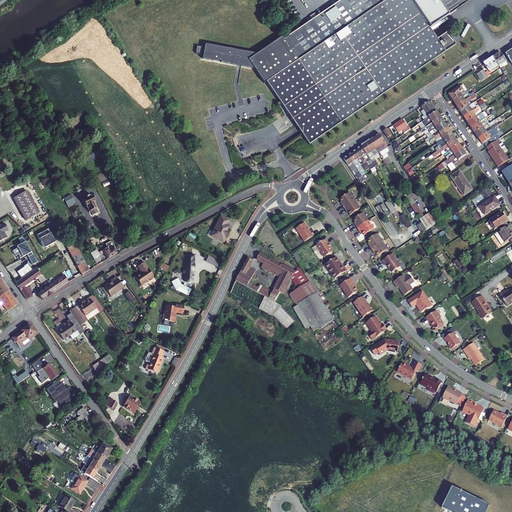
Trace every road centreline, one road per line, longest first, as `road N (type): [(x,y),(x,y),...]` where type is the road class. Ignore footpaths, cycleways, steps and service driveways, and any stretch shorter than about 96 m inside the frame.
road 1 (residential): [(289,185),(256,187),(31,313)]
road 2 (residential): [(330,218),(431,350),(511,399)]
road 3 (tertiary): [(249,233),(197,343),(129,457)]
road 4 (residential): [(129,457),(31,313)]
road 5 (residential): [(434,89),(511,207)]
road 6 (tertiary): [(434,89),(334,157)]
